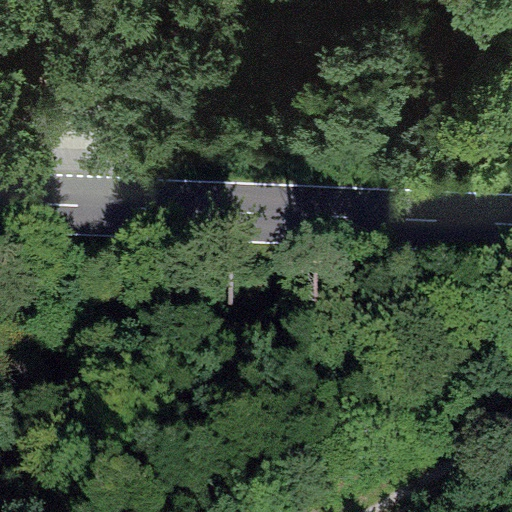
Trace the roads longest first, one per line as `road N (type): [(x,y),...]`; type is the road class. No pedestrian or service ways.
road 1 (secondary): [(511,223),(0,201)]
road 2 (track): [(67,204),(106,0)]
road 3 (track): [(511,421),(372,511)]
